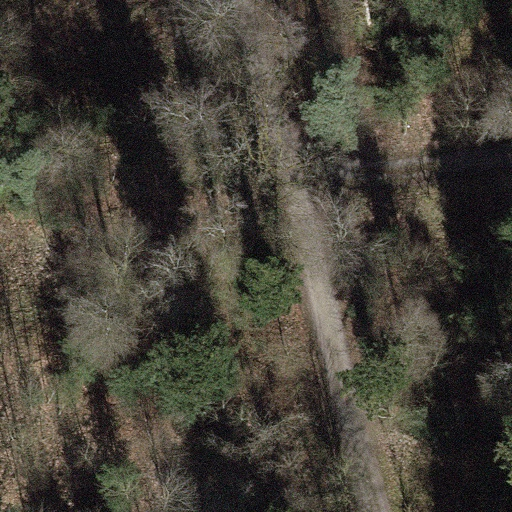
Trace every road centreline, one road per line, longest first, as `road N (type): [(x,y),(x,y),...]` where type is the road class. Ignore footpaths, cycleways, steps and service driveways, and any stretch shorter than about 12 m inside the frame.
road 1 (track): [(224,0),(289,198),(368,511)]
road 2 (track): [(511,152),(289,198)]
